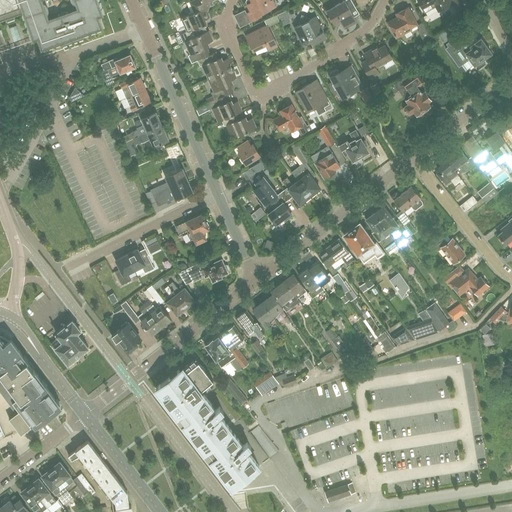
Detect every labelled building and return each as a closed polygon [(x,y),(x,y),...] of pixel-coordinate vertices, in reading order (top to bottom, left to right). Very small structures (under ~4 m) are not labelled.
[(0,0),(0,44),(4,43),(0,32),(0,21),(6,19),(6,22),(15,19),(14,16),(23,13),(32,40),(37,39),(41,50),(61,43),(62,45),(83,37),(83,35),(103,28),(99,17),(104,15),(98,0),(0,0)] [(193,0),(193,3),(207,9),(208,6),(215,3),(212,0),(193,0)] [(272,0),(271,0),(270,1),(269,0),(248,0),(247,4),(250,11),(244,14),(248,22),(261,16),(259,13),(276,6),(272,0)] [(357,22),(351,12),(356,9),(351,0),(346,3),(345,0),(326,10),(333,23),(340,20),(344,29),(357,22)] [(417,0),(425,12),(436,6),(439,11),(453,3),(456,10),(463,6),(460,0),(417,0)] [(206,31),(201,21),(209,17),(206,12),(207,9),(193,3),(192,6),(194,12),(181,18),(187,31),(185,32),(188,39),(206,31)] [(388,22),(396,37),(417,26),(419,30),(418,31),(423,41),(431,37),(423,22),(417,25),(407,7),(396,13),(398,17),(388,22)] [(468,7),(462,10),(465,16),(471,13),(468,7)] [(276,14),(264,20),(267,26),(267,25),(268,26),(279,20),(276,14)] [(326,38),(315,16),(294,27),(305,49),(326,38)] [(246,36),(253,50),(266,44),(269,49),(277,45),(268,26),(267,25),(267,26),(246,36)] [(447,28),(440,33),(444,40),(452,35),(447,28)] [(204,44),(212,40),(208,30),(206,31),(188,39),(184,41),(190,54),(187,55),(191,63),(197,60),(209,54),(204,44)] [(470,46),(460,33),(446,44),(462,64),(470,58),(475,65),(476,64),(479,69),(485,64),(482,59),(491,53),(481,38),(470,46)] [(361,63),(370,77),(379,72),(376,67),(392,58),(385,45),(378,48),(377,46),(364,53),(367,59),(361,63)] [(208,78),(231,67),(227,58),(219,61),(215,51),(209,54),(197,60),(200,66),(202,65),(208,78)] [(104,70),(107,68),(111,76),(120,72),(120,73),(135,66),(135,65),(136,64),(135,61),(132,59),(130,54),(118,59),(117,57),(109,60),(109,61),(102,64),(104,70)] [(329,75),(333,81),(328,84),(334,94),(339,91),(342,98),(362,86),(351,65),(339,72),(338,70),(335,69),(330,72),(329,75)] [(420,66),(395,84),(390,88),(393,92),(398,89),(409,104),(405,106),(404,109),(407,113),(410,114),(414,111),(416,115),(418,114),(419,114),(420,114),(421,114),(421,113),(422,113),(422,112),(423,112),(423,111),(423,110),(430,105),(428,102),(431,99),(425,91),(433,85),(420,66)] [(233,91),(228,81),(236,77),(231,67),(208,78),(213,91),(211,92),(214,99),(225,95),(233,91)] [(140,77),(134,80),(133,78),(120,83),(122,89),(126,97),(145,89),(140,77)] [(330,104),(323,92),(317,96),(310,83),(303,87),(304,89),(297,92),(306,109),(313,106),(318,115),(326,111),(324,107),(330,104)] [(381,90),(377,83),(370,86),(374,94),(381,90)] [(75,88),(69,98),(71,101),(80,97),(83,96),(75,88)] [(150,100),(145,89),(126,97),(132,111),(145,105),(144,103),(150,100)] [(241,111),(237,101),(229,104),(225,95),(214,99),(206,103),(209,109),(212,108),(218,121),(221,120),(240,112),(241,111)] [(301,116),(298,117),(291,104),(280,110),(283,115),(274,120),(279,129),(288,124),(292,130),(297,127),(302,135),(303,134),(304,136),(312,131),(309,124),(303,127),(302,124),(305,123),(301,116)] [(142,118),(148,132),(162,126),(156,112),(142,118)] [(256,127),(251,118),(244,121),(240,112),(221,120),(224,126),(226,125),(232,138),(256,127)] [(367,132),(362,123),(357,126),(362,135),(367,132)] [(168,140),(162,126),(148,132),(140,135),(133,138),(129,140),(125,142),(127,147),(131,145),(135,143),(136,144),(141,142),(141,143),(151,139),(154,146),(168,140)] [(329,133),(325,126),(318,130),(328,146),(335,142),(329,133)] [(131,132),(133,138),(140,135),(138,129),(131,132)] [(354,160),(357,166),(365,161),(361,155),(363,154),(365,155),(366,154),(367,152),(369,151),(356,130),(351,133),(355,139),(349,142),(348,140),(340,145),(346,155),(349,153),(353,160),(354,160)] [(496,161),(511,150),(511,132),(510,134),(511,136),(505,140),(503,137),(492,144),(481,151),(477,145),(468,151),(471,156),(475,162),(483,175),(498,165),(496,161)] [(238,153),(245,164),(260,155),(253,144),(251,145),(248,139),(236,146),(240,152),(238,153)] [(296,143),(290,147),(297,156),(302,152),(296,143)] [(340,166),(332,152),(328,146),(311,156),(324,178),(325,177),(326,179),(331,176),(330,174),(335,171),(335,170),(340,166)] [(472,164),(475,162),(471,156),(467,159),(458,147),(444,157),(454,170),(461,164),(465,169),(472,164)] [(454,170),(444,157),(436,164),(440,170),(436,173),(445,185),(450,181),(450,180),(457,174),(454,170)] [(315,175),(306,163),(305,163),(303,164),(302,165),(297,169),(292,173),(298,180),(311,197),(316,193),(314,191),(319,187),(312,178),(315,175)] [(255,165),(242,173),(247,180),(249,178),(252,175),(260,171),(255,165)] [(59,182),(69,178),(64,167),(54,171),(59,182)] [(166,175),(170,185),(158,190),(156,186),(150,188),(157,205),(175,197),(176,198),(192,190),(182,168),(166,175)] [(277,194),(272,187),(271,188),(267,183),(269,182),(264,175),(263,175),(260,171),(252,175),(249,178),(256,187),(258,185),(261,188),(256,192),(260,196),(259,197),(265,204),(269,200),(277,194)] [(311,197),(298,180),(292,185),(286,177),(282,180),(287,187),(282,190),(289,199),(294,195),(299,202),(304,199),(305,201),(311,197)] [(391,197),(402,210),(396,215),(403,225),(410,235),(415,231),(408,221),(410,220),(403,211),(410,205),(412,209),(415,209),(422,204),(421,201),(419,198),(420,197),(411,185),(398,196),(396,193),(391,197)] [(497,194),(493,188),(482,197),(486,203),(497,194)] [(290,213),(291,212),(284,203),(289,199),(282,190),(277,194),(269,200),(275,208),(268,213),(276,224),(283,218),(285,220),(292,215),(290,213)] [(478,202),(473,197),(461,206),(465,212),(478,202)] [(392,217),(391,217),(383,205),(374,212),(383,225),(394,240),(403,234),(406,238),(410,235),(400,222),(397,224),(392,217)] [(260,207),(251,214),(256,220),(265,213),(260,207)] [(383,225),(374,212),(366,219),(374,231),(372,232),(384,248),(394,240),(383,225)] [(190,229),(191,231),(189,233),(189,235),(190,237),(191,238),(192,239),(195,239),(196,242),(206,238),(202,231),(208,228),(208,227),(209,226),(206,222),(205,222),(201,215),(176,227),(179,234),(190,229)] [(511,217),(509,220),(510,222),(505,226),(507,228),(498,235),(505,244),(511,238),(511,217)] [(85,221),(87,228),(92,226),(94,234),(97,233),(93,219),(85,221)] [(383,253),(376,243),(373,244),(359,224),(343,235),(355,251),(356,251),(361,257),(364,261),(374,254),(377,258),(383,253)] [(155,236),(145,241),(150,252),(161,246),(155,236)] [(442,247),(454,263),(465,254),(453,238),(447,242),(445,239),(435,246),(438,250),(442,247)] [(339,239),(327,248),(336,260),(341,256),(347,264),(354,259),(339,239)] [(83,254),(96,246),(93,241),(80,248),(83,254)] [(137,248),(126,254),(135,270),(141,266),(145,273),(154,268),(148,257),(143,260),(137,248)] [(336,271),(331,264),(336,260),(327,248),(318,255),(332,274),(336,271)] [(135,270),(126,254),(115,260),(121,271),(116,274),(122,285),(131,280),(128,273),(135,270)] [(201,267),(199,263),(179,272),(186,283),(192,280),(192,281),(210,274),(213,280),(221,277),(220,275),(227,272),(226,271),(228,270),(226,265),(224,266),(221,260),(212,264),(211,262),(201,267)] [(326,275),(317,263),(308,270),(321,286),(326,282),(329,286),(335,281),(329,273),(326,275)] [(471,272),(468,274),(459,265),(443,280),(448,286),(450,284),(460,296),(469,287),(478,296),(489,285),(481,276),(478,279),(471,272)] [(321,286),(308,270),(307,268),(298,275),(310,291),(307,293),(312,299),(323,290),(320,286),(321,286)] [(345,280),(343,281),(337,273),(332,276),(345,294),(349,299),(350,301),(357,296),(345,280)] [(303,288),(296,278),(293,274),(290,276),(289,275),(288,275),(284,278),(284,279),(284,280),(283,281),(296,298),(305,291),(303,288)] [(374,284),(370,279),(363,283),(367,288),(374,284)] [(403,279),(395,286),(402,295),(408,286),(403,279)] [(173,281),(169,284),(186,307),(189,305),(191,305),(193,304),(194,303),(194,301),(195,301),(185,288),(181,291),(173,281)] [(298,300),(296,298),(283,281),(270,291),(273,295),(282,307),(283,307),(286,311),(298,300)] [(186,307),(169,284),(164,288),(172,298),(167,301),(177,314),(178,313),(179,314),(181,313),(183,311),(182,310),(186,307)] [(164,301),(152,285),(147,289),(159,304),(164,301)] [(42,291),(34,297),(35,299),(36,300),(44,294),(42,291)] [(344,302),(349,299),(345,294),(340,297),(344,302)] [(282,307),(273,295),(263,302),(273,316),(279,312),(278,310),(282,307)] [(113,313),(114,313),(123,308),(130,316),(136,323),(140,319),(126,301),(121,304),(112,311),(113,313)] [(171,319),(161,306),(157,309),(153,304),(152,305),(148,301),(144,304),(161,326),(171,319)] [(268,321),(273,316),(263,302),(252,310),(262,323),(267,329),(271,325),(268,321)] [(354,302),(348,307),(356,317),(362,313),(354,302)] [(461,303),(455,307),(460,315),(466,311),(461,303)] [(161,326),(144,304),(139,308),(146,317),(141,321),(151,334),(161,326)] [(506,312),(501,307),(490,318),(495,323),(506,312)] [(265,331),(257,321),(255,322),(246,309),(235,317),(248,334),(249,334),(255,330),(258,335),(265,331)] [(422,336),(440,330),(425,309),(418,313),(424,321),(413,324),(422,336)] [(440,309),(431,315),(440,329),(445,326),(450,323),(440,309)] [(288,315),(284,318),(288,323),(292,320),(288,315)] [(59,336),(51,342),(68,363),(88,347),(77,333),(80,330),(72,320),(56,333),(59,336)] [(121,327),(112,335),(116,341),(120,338),(127,347),(126,348),(129,351),(136,346),(133,342),(140,337),(128,322),(127,322),(126,321),(121,326),(121,327)] [(485,323),(480,329),(484,333),(490,327),(485,323)] [(228,346),(229,348),(243,338),(234,325),(227,330),(220,335),(228,346)] [(338,336),(332,327),(326,332),(332,340),(344,356),(350,352),(338,336)] [(404,342),(413,339),(405,327),(397,333),(404,342)] [(395,346),(385,331),(375,338),(385,353),(395,346)] [(272,334),(268,337),(272,343),(276,340),(272,334)] [(41,380),(37,375),(33,369),(32,368),(30,370),(25,364),(28,362),(26,361),(22,364),(18,359),(23,356),(19,351),(20,351),(18,350),(10,339),(9,340),(2,336),(0,335),(0,372),(4,369),(12,380),(1,388),(18,411),(9,418),(21,434),(26,430),(26,429),(34,422),(38,427),(39,426),(36,422),(33,419),(38,415),(41,419),(56,408),(55,407),(54,407),(50,402),(55,399),(44,385),(40,388),(36,383),(41,380)] [(235,357),(231,351),(229,348),(228,346),(226,347),(218,337),(212,341),(210,340),(207,343),(207,345),(206,346),(216,360),(221,367),(235,357)] [(367,351),(372,347),(365,337),(360,340),(365,349),(367,351)] [(263,349),(257,339),(250,343),(257,353),(263,349)] [(237,348),(231,351),(235,357),(243,367),(248,363),(237,348)] [(369,354),(367,351),(365,349),(355,356),(359,362),(369,354)] [(337,361),(331,352),(320,358),(326,368),(337,361)] [(155,388),(176,416),(216,385),(212,380),(213,380),(196,358),(185,367),(180,371),(179,370),(155,388)] [(314,367),(308,359),(303,361),(309,370),(314,367)] [(274,377),(271,373),(256,384),(262,393),(278,382),(274,377)] [(285,387),(296,382),(296,381),(293,375),(282,379),(285,387)] [(240,391),(232,382),(228,377),(222,382),(234,396),(240,391)] [(182,424),(203,451),(243,420),(216,385),(176,416),(178,415),(184,423),(182,424)] [(251,431),(243,420),(203,451),(204,452),(205,451),(211,459),(210,460),(232,488),(232,487),(269,458),(249,432),(251,431)] [(0,444),(0,445),(5,459),(17,454),(11,440),(0,444)] [(129,505),(127,496),(127,491),(88,440),(68,455),(71,460),(80,456),(114,500),(115,500),(116,507),(115,507),(116,511),(132,511),(131,505),(129,505)] [(59,462),(50,469),(68,492),(77,485),(59,462)] [(68,492),(50,469),(42,476),(59,499),(68,492)] [(77,477),(84,486),(88,482),(81,473),(77,477)] [(38,478),(30,485),(47,508),(56,501),(38,478)] [(95,492),(88,482),(84,486),(91,495),(95,492)] [(351,482),(325,491),(328,501),(355,492),(351,482)] [(41,511),(47,508),(30,485),(21,492),(36,511),(41,511)] [(334,499),(331,503),(338,508),(341,504),(334,499)] [(28,511),(19,500),(13,505),(9,500),(0,507),(0,511),(28,511)]
